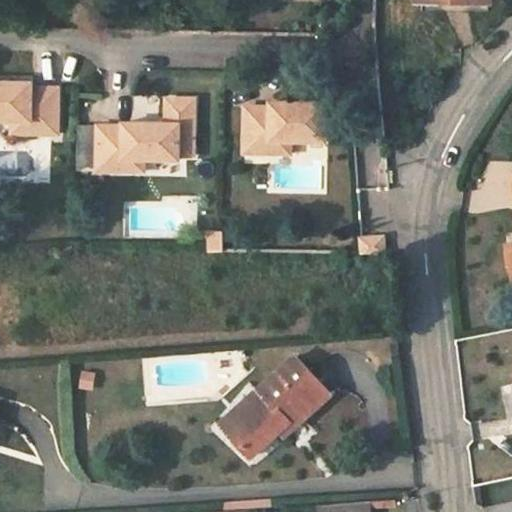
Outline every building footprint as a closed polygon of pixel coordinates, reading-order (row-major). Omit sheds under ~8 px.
[(32,83),(0,82),(0,122),(12,123),(31,124),(31,136),(55,137),(57,89),(32,88),(32,83)] [(180,125),(179,157),(193,157),(194,101),(166,100),(166,125),(180,125)] [(326,145),(327,105),(272,103),(271,108),(246,107),(246,154),(272,155),(272,143),(290,144),(326,145)] [(31,124),(12,123),(12,135),(31,136),(31,124)] [(179,157),(180,125),(166,125),(124,124),(123,127),(97,127),(96,172),(125,173),(125,160),(145,160),(179,161),(179,157)] [(290,144),(272,143),(272,155),(289,155),(290,144)] [(125,160),(125,173),(144,173),(145,160),(125,160)] [(209,252),(221,252),(222,234),(209,234),(209,252)] [(384,235),(361,238),(363,254),(387,254),(384,235)] [(331,395),(297,355),(222,422),(251,456),(281,431),(285,436),(331,395)] [(81,387),(96,389),(99,371),(83,369),(81,387)] [(332,506),(331,511),(370,511),(370,503),(332,506)]
